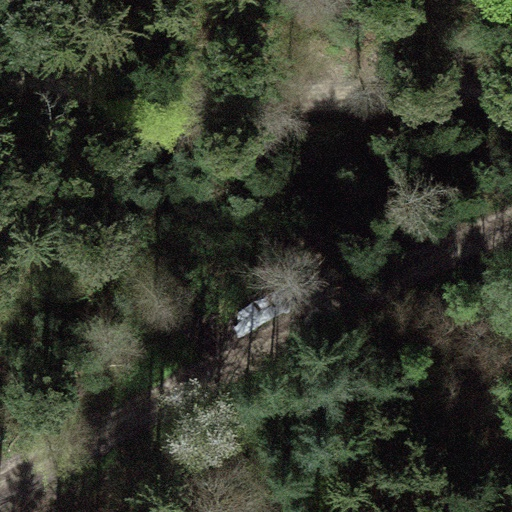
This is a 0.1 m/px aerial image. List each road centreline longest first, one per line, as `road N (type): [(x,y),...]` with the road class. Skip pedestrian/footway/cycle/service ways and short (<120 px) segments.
road 1 (track): [(0,458),(511,216)]
road 2 (track): [(511,81),(0,72)]
